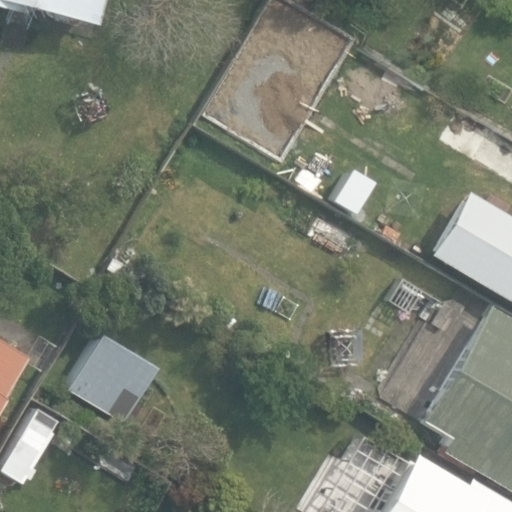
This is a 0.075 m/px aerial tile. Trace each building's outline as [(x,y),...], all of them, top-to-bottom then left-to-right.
[(85,27),(91,0),(0,0),(0,10),(11,14),(12,8),(85,27)] [(270,46),(251,36),(239,59),(258,68),(270,46)] [(438,140),(511,183),(511,133),(460,103),(438,140)] [(424,254),(511,305),(511,221),(461,192),(424,254)] [(306,241),(343,263),(359,236),(322,214),(306,241)] [(364,269),(375,250),(358,240),(347,260),(364,269)] [(386,243),(374,263),(393,275),(405,254),(386,243)] [(114,297),(130,265),(103,251),(86,285),(110,298),(98,321),(127,335),(139,310),(114,297)] [(511,497),(511,324),(481,306),(414,421),(444,438),(435,453),(511,497)] [(58,388),(116,425),(152,368),(94,331),(58,388)] [(0,403),(2,401),(0,399),(0,392),(23,353),(0,339),(0,403)] [(511,511),(511,505),(463,476),(457,485),(399,450),(362,511),(511,511)]
